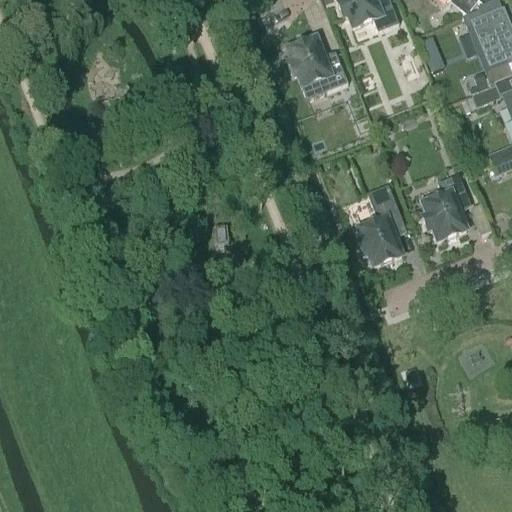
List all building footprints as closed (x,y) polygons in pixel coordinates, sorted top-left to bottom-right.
[(377,38),(399,30),(387,1),(375,6),(372,0),(339,0),(342,8),(338,9),(343,23),(348,21),(353,34),(373,26),(377,38)] [(445,0),(458,10),(460,14),(465,19),(480,0),(445,0)] [(465,64),(477,59),(491,94),(495,92),(493,88),(507,82),(511,80),(505,63),(511,59),(511,40),(506,24),(504,25),(500,16),(502,16),(497,3),(477,11),(478,15),(462,22),(469,38),(457,43),(465,64)] [(327,98),(348,89),(337,60),(324,65),(316,44),(287,55),(292,67),(287,69),(292,83),(297,81),(302,93),(322,85),(327,98)] [(472,82),(437,96),(443,112),(478,98),(472,82)] [(464,116),(476,112),(476,113),(503,102),(511,123),(511,96),(507,82),(493,88),(495,92),(491,94),(471,102),(471,103),(461,107),(464,116)] [(511,148),(488,158),(492,169),(511,160),(511,148)] [(511,160),(492,169),(497,180),(511,173),(511,160)] [(457,214),(470,209),(458,180),(437,189),(442,201),(422,209),(427,221),(422,223),(428,237),(432,235),(437,247),(466,236),(457,214)] [(393,239),(405,235),(388,191),(367,199),(377,226),(358,234),(362,246),(358,248),(363,262),(368,260),(373,273),(402,261),(393,239)]
